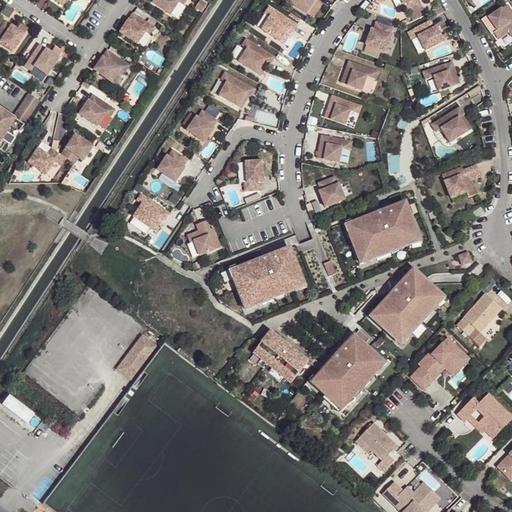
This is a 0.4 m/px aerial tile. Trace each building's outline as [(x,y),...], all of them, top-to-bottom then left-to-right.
[(154,0),(153,3),(170,15),(179,2),(184,5),(186,0),(154,0)] [(290,0),(289,3),(307,14),(316,0),(290,0)] [(400,0),(403,5),(401,6),(405,14),(421,6),(417,0),(400,0)] [(509,33),(511,37),(511,11),(507,5),(489,18),(498,30),(494,33),(499,40),(509,33)] [(271,18),(261,32),(280,44),(289,30),(292,32),(294,33),(298,26),(270,8),(265,15),(271,18)] [(133,14),(120,33),(137,45),(146,32),(150,35),(155,29),(133,14)] [(24,34),(5,21),(0,27),(0,43),(12,51),(24,34)] [(431,21),(415,29),(427,52),(446,42),(438,27),(435,29),(431,21)] [(393,29),(376,23),(373,30),(372,30),(366,45),(386,53),(392,37),(390,37),(393,29)] [(289,30),(280,44),(283,46),(292,32),(289,30)] [(240,63),(258,74),(266,62),(270,64),(271,65),(275,58),(252,43),(247,40),(242,47),(248,50),(240,63)] [(39,44),(24,66),(30,71),(34,66),(46,75),(58,57),(39,44)] [(107,52),(94,71),(112,83),(120,70),(125,73),(129,66),(107,52)] [(266,62),(258,74),(261,77),(270,64),(266,62)] [(350,62),(341,83),(362,91),(367,77),(372,78),(376,80),(379,73),(350,62)] [(453,62),(424,72),(426,80),(435,77),(440,91),(461,84),(453,62)] [(227,83),(219,97),(238,107),(246,94),(249,96),(251,97),(255,90),(225,73),(221,81),(227,83)] [(28,93),(17,111),(28,118),(39,101),(28,93)] [(91,94),(78,113),(96,125),(104,113),(108,116),(113,109),(91,94)] [(246,94),(238,107),(242,109),(249,96),(246,94)] [(332,96),(324,118),(345,125),(350,111),(354,113),(359,114),(361,107),(332,96)] [(0,148),(6,152),(25,123),(13,116),(0,106),(0,148)] [(460,108),(431,126),(436,133),(441,130),(450,144),(468,132),(459,118),(463,116),(464,115),(460,108)] [(17,111),(13,116),(25,123),(28,118),(17,111)] [(187,131),(205,143),(215,129),(213,128),(218,122),(202,111),(198,118),(197,117),(187,131)] [(459,118),(468,132),(472,130),(463,116),(459,118)] [(72,133),(59,153),(64,157),(72,162),(76,156),(81,159),(90,145),(72,133)] [(352,141),(321,136),(317,158),(339,162),(342,147),(346,148),(351,149),(352,141)] [(35,147),(26,161),(43,173),(53,159),(59,164),(64,157),(59,153),(51,148),(49,147),(45,154),(35,147)] [(160,171),(179,182),(187,167),(186,166),(189,159),(174,150),(170,157),(169,157),(160,171)] [(263,160),(246,161),(248,182),(245,182),(246,191),(264,189),(263,181),(265,181),(263,160)] [(469,192),(471,197),(480,194),(474,180),(484,177),(479,165),(466,170),(461,172),(460,169),(444,175),(454,198),(469,192)] [(336,177),(319,184),(322,191),(320,192),(326,208),(346,200),(340,184),(339,184),(336,177)] [(142,204),(134,217),(151,229),(160,217),(163,219),(165,220),(169,214),(142,194),(137,201),(142,204)] [(357,231),(351,233),(364,264),(379,258),(379,257),(376,252),(391,246),(391,248),(399,245),(400,249),(409,246),(406,240),(412,238),(413,241),(422,237),(410,206),(395,212),(395,213),(391,215),(393,219),(389,221),(385,211),(354,223),(357,231)] [(160,217),(151,229),(155,232),(163,219),(160,217)] [(199,232),(187,236),(190,244),(195,242),(200,256),(221,248),(215,233),(212,234),(210,230),(207,221),(196,225),(199,232)] [(354,223),(349,226),(351,233),(357,231),(354,223)] [(412,238),(406,240),(409,246),(423,240),(422,237),(413,241),(412,238)] [(391,246),(376,252),(379,257),(400,249),(399,245),(391,248),(391,246)] [(240,276),(235,279),(247,310),(262,304),(262,303),(260,297),(274,292),(275,294),(282,291),(283,295),(292,292),(289,286),(295,283),(296,287),(306,283),(294,252),(278,258),(279,259),(275,261),(276,265),(272,267),(269,257),(238,269),(240,276)] [(468,252),(459,256),(462,265),(471,262),(468,252)] [(238,269),(232,271),(235,279),(240,276),(238,269)] [(396,289),(374,313),(380,319),(376,323),(401,345),(412,333),(411,333),(407,328),(417,317),(419,318),(424,312),(427,315),(433,308),(428,304),(432,300),(435,302),(441,295),(416,272),(405,284),(406,286),(403,289),(407,292),(404,295),(396,289)] [(289,286),(292,292),(307,286),(306,283),(296,287),(295,283),(289,286)] [(262,303),(283,295),(282,291),(275,294),(274,292),(260,297),(262,303)] [(432,300),(428,304),(433,308),(444,297),(441,295),(435,302),(432,300)] [(484,296),(456,327),(467,337),(474,330),(479,334),(501,310),(484,296)] [(417,317),(407,328),(411,333),(427,315),(424,312),(419,318),(417,317)] [(374,313),(370,318),(376,323),(380,319),(374,313)] [(474,330),(467,337),(479,347),(486,340),(479,334),(474,330)] [(337,356),(315,380),(321,385),(317,390),(325,397),(328,394),(333,398),(330,402),(342,412),(355,401),(352,399),(362,387),(360,385),(364,379),(367,382),(373,375),(368,371),(372,366),(375,369),(382,362),(364,345),(368,340),(359,331),(354,337),(357,339),(346,351),(347,352),(344,356),(347,359),(344,362),(337,356)] [(270,332),(252,355),(261,361),(283,379),(290,385),(308,363),(270,332)] [(143,365),(157,346),(142,334),(115,370),(129,381),(134,374),(131,372),(139,362),(143,365)] [(407,377),(422,392),(433,381),(431,378),(441,367),(440,365),(444,361),(454,371),(459,365),(462,367),(468,361),(445,338),(407,377)] [(261,361),(257,366),(279,383),(283,379),(261,361)] [(441,367),(431,378),(433,381),(444,369),(452,378),(462,367),(459,365),(454,371),(444,361),(440,365),(441,367)] [(372,366),(368,371),(373,375),(384,363),(382,362),(375,369),(372,366)] [(315,380),(311,385),(317,390),(321,385),(315,380)] [(0,403),(0,404),(24,423),(32,413),(7,394),(0,403)] [(470,430),(472,428),(482,417),(489,424),(482,431),(498,446),(511,431),(511,420),(493,401),(483,411),(478,406),(462,422),(470,430)] [(489,424),(482,417),(472,428),(494,450),(498,446),(482,431),(489,424)] [(372,425),(358,439),(370,451),(381,462),(376,467),(382,473),(392,463),(387,457),(396,448),(372,425)] [(358,439),(353,445),(364,456),(370,451),(358,439)] [(511,454),(510,457),(508,456),(496,468),(510,482),(511,479),(511,454)] [(393,484),(382,496),(398,511),(427,511),(435,504),(424,493),(413,504),(402,493),(393,484)] [(406,488),(402,493),(413,504),(424,493),(435,504),(439,499),(423,484),(413,495),(406,488)]
